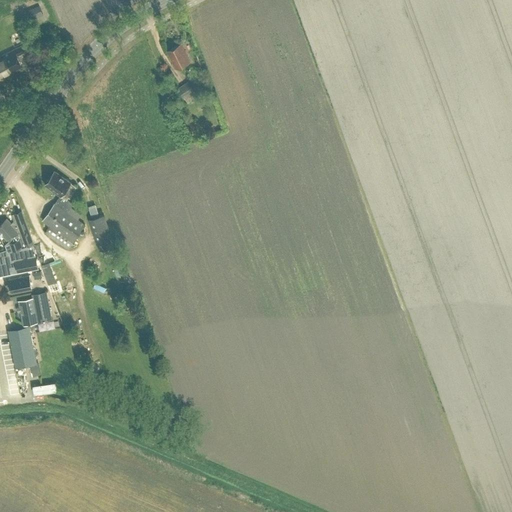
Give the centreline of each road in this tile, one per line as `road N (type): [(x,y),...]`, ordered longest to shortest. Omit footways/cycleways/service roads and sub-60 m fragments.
road 1 (track): [(0,409),(55,406),(309,511)]
road 2 (secondary): [(60,92),(106,34),(161,0)]
